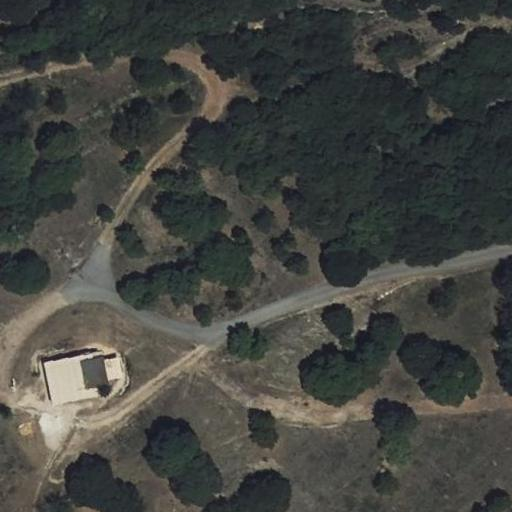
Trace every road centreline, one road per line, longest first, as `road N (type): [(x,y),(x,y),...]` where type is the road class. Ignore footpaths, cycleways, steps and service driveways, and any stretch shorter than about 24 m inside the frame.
road 1 (track): [(0,81),(68,60),(173,59),(201,69),(214,95),(201,122),(133,192),(80,284),(36,318),(0,368)]
road 2 (track): [(511,255),(197,332),(80,284)]
